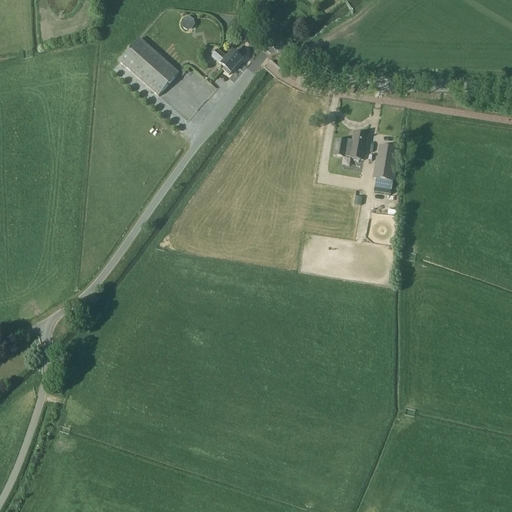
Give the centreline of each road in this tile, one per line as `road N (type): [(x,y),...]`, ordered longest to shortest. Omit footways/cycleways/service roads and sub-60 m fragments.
road 1 (unclassified): [(0,504),(46,381),(46,326),(113,261),(274,38)]
road 2 (secondary): [(511,89),(335,76),(274,38)]
